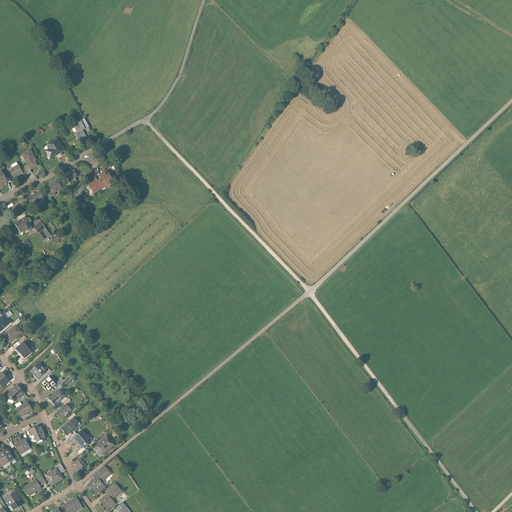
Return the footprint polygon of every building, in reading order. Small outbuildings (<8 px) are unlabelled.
[(89,127),(84,119),(73,126),(77,133),(75,134),(80,143),(87,139),(82,131),(89,127)] [(64,152),(57,140),(47,146),(49,150),(46,152),(50,159),(64,152)] [(36,161),(31,151),(22,156),(27,165),(30,171),(37,167),(35,162),(36,161)] [(14,179),(23,174),(21,171),(17,163),(11,166),(13,169),(9,171),(14,179)] [(77,177),(72,170),(64,175),(68,182),(74,179),(77,177)] [(107,173),(99,177),(101,179),(104,186),(109,183),(112,182),(107,173)] [(89,186),(97,181),(95,177),(86,181),(86,182),(89,186)] [(77,183),(74,179),(68,182),(71,187),(77,183)] [(104,186),(101,179),(97,181),(89,186),(90,188),(93,194),(110,185),(109,183),(104,186)] [(63,189),(58,180),(45,187),(46,189),(51,198),(56,195),(56,194),(63,190),(63,189)] [(85,188),(90,188),(89,186),(86,182),(84,183),(84,184),(75,194),(75,196),(81,195),(80,193),(85,188)] [(46,189),(45,187),(43,184),(38,187),(41,192),(46,189)] [(43,200),(39,193),(26,199),(31,207),(43,200)] [(30,226),(25,218),(14,225),(20,234),(27,230),(28,232),(32,229),(30,226)] [(46,230),(39,220),(30,226),(32,229),(34,228),(38,235),(39,234),(46,230)] [(51,237),(46,230),(39,234),(44,242),(51,237)] [(33,247),(28,240),(23,243),(28,251),(33,247)] [(0,314),(0,315),(2,318),(4,316),(9,312),(7,309),(0,314)] [(0,332),(11,323),(4,316),(2,318),(0,319),(0,332)] [(18,319),(11,325),(14,328),(15,326),(20,322),(18,319)] [(22,333),(15,326),(14,328),(3,337),(10,344),(22,333)] [(22,343),(14,351),(24,361),(33,354),(22,343)] [(47,372),(39,363),(30,372),(37,380),(40,378),(47,372)] [(47,372),(40,378),(42,380),(43,379),(48,375),(51,372),(49,370),(47,372)] [(0,390),(9,382),(1,373),(0,374),(0,390)] [(64,381),(61,378),(57,382),(62,388),(73,378),(70,375),(64,381)] [(56,385),(49,377),(45,381),(42,385),(49,392),(56,385)] [(24,394),(16,386),(7,395),(15,403),(20,398),(24,394)] [(61,388),(58,391),(65,398),(60,402),(62,404),(67,399),(70,397),(61,388)] [(58,391),(58,390),(48,400),(54,407),(60,402),(65,398),(58,391)] [(67,399),(62,404),(64,407),(66,405),(70,402),(67,399)] [(32,411),(27,403),(26,403),(16,409),(20,415),(21,417),(32,411)] [(59,413),(64,407),(62,404),(56,410),(59,413)] [(72,411),(66,405),(64,407),(59,413),(57,414),(62,420),(72,411)] [(78,422),(74,418),(70,422),(63,427),(69,434),(69,435),(71,434),(79,426),(76,423),(78,422)] [(41,426),(29,431),(31,437),(33,436),(37,444),(47,440),(41,426)] [(91,442),(82,431),(77,436),(73,439),(81,450),(83,448),(91,442)] [(23,441),(20,437),(17,439),(26,453),(31,450),(27,445),(24,440),(23,441)] [(115,447),(106,437),(94,447),(102,457),(115,447)] [(17,439),(13,441),(16,445),(15,446),(21,456),(26,453),(17,439)] [(31,443),(27,445),(31,450),(32,452),(35,450),(31,443)] [(6,451),(4,447),(0,449),(10,464),(14,461),(11,455),(8,451),(6,451)] [(0,449),(0,459),(1,461),(4,466),(5,467),(10,464),(0,449)] [(85,466),(81,461),(76,464),(81,470),(85,466)] [(55,468),(56,470),(57,469),(59,474),(64,471),(60,465),(55,468)] [(112,475),(105,466),(93,476),(96,479),(89,485),(97,494),(104,488),(101,484),(112,475)] [(59,474),(57,469),(56,470),(45,476),(51,487),(63,480),(59,474)] [(42,477),(36,481),(40,487),(46,484),(42,477)] [(40,487),(36,481),(25,488),(31,497),(35,494),(41,490),(40,487)] [(121,492),(114,484),(104,493),(107,496),(100,501),(108,510),(115,504),(112,501),(121,492)] [(12,492),(13,494),(14,494),(19,502),(20,501),(19,500),(22,498),(16,489),(12,492)] [(19,502),(14,494),(13,494),(4,500),(9,508),(11,507),(14,511),(21,507),(18,503),(19,502)] [(76,499),(76,498),(63,506),(66,511),(76,511),(82,508),(76,499)]
